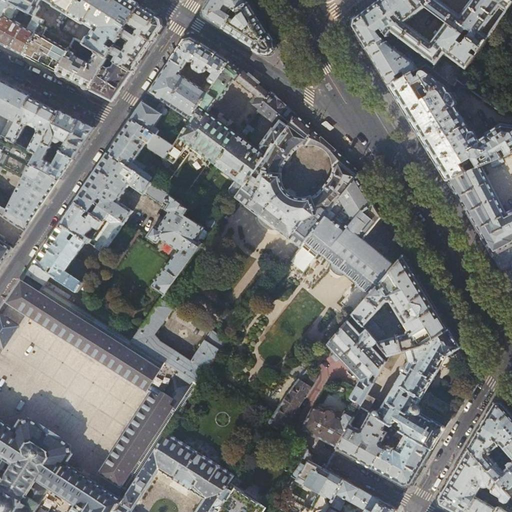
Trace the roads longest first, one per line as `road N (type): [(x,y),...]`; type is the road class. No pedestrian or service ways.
road 1 (primary): [(383,147),(510,349)]
road 2 (residential): [(183,17),(383,147)]
road 3 (residential): [(0,289),(113,120)]
road 4 (residential): [(510,349),(416,505)]
road 5 (primary): [(310,26),(383,147)]
road 6 (residential): [(113,120),(0,61)]
road 7 (residential): [(113,120),(183,17)]
road 8 (unknown): [(333,459),(293,433),(332,373)]
